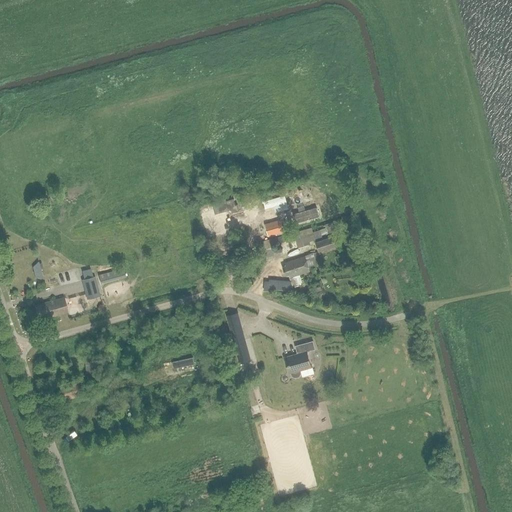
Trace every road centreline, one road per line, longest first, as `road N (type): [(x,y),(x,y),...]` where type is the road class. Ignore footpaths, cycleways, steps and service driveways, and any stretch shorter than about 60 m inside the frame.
road 1 (residential): [(15,349),(221,290),(325,323),(364,325),(404,314)]
road 2 (residential): [(72,511),(15,349)]
